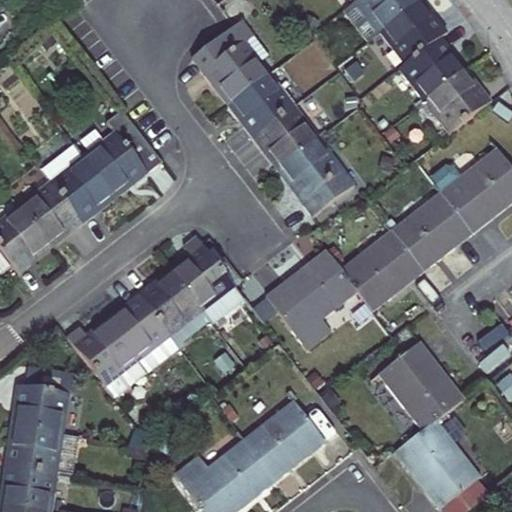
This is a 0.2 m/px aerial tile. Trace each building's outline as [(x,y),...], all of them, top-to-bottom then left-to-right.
[(362,0),(352,8),(376,40),(419,7),(414,0),(362,0)] [(376,40),(400,73),(435,46),(443,40),(419,7),(376,40)] [(362,51),(376,40),(352,8),(338,19),(362,51)] [(228,110),(268,80),(248,53),(255,47),(245,31),(196,68),(228,110)] [(435,46),(400,73),(393,78),(417,111),(461,81),(435,46)] [(268,80),(228,110),(252,143),(293,112),(268,80)] [(461,81),(417,111),(441,145),(484,112),(461,81)] [(318,144),(293,112),(252,143),(277,175),(318,144)] [(81,160),(115,203),(163,167),(122,114),(107,124),(115,134),(81,160)] [(361,200),(318,144),(277,175),(319,232),(361,200)] [(82,227),(115,203),(81,160),(72,148),(40,172),(49,184),(82,227)] [(439,197),(472,239),(511,207),(511,169),(498,151),(439,197)] [(82,227),(49,184),(17,208),(50,252),(82,227)] [(390,236),(422,278),(472,239),(439,197),(390,236)] [(50,252),(17,208),(0,220),(0,254),(17,277),(50,252)] [(373,317),(422,278),(390,236),(340,275),(358,297),(373,317)] [(170,276),(202,317),(212,329),(245,304),(196,241),(177,256),(184,265),(170,276)] [(0,286),(1,289),(17,277),(0,254),(0,286)] [(340,275),(326,256),(266,302),(307,355),(331,336),(322,325),(358,297),(340,275)] [(212,329),(202,317),(170,276),(137,300),(169,341),(179,354),(212,329)] [(169,341),(137,300),(105,325),(145,379),(179,354),(169,341)] [(145,379),(105,325),(87,339),(80,329),(64,340),(113,403),(145,379)] [(370,383),(415,442),(434,427),(457,409),(412,349),(370,383)] [(72,372),(23,364),(20,384),(61,390),(66,392),(69,392),(72,372)] [(14,384),(8,429),(59,438),(66,392),(61,390),(20,384),(14,384)] [(293,406),(242,444),(276,488),(325,452),(293,406)] [(415,442),(390,461),(429,511),(442,511),(474,487),(478,485),(434,427),(415,442)] [(8,429),(2,470),(54,478),(59,438),(8,429)] [(200,461),(173,480),(196,511),(245,511),(276,488),(242,444),(207,471),(200,461)] [(0,481),(0,510),(12,511),(48,511),(54,478),(2,470),(0,481)] [(474,487),(442,511),(472,511),(486,502),(474,487)]
